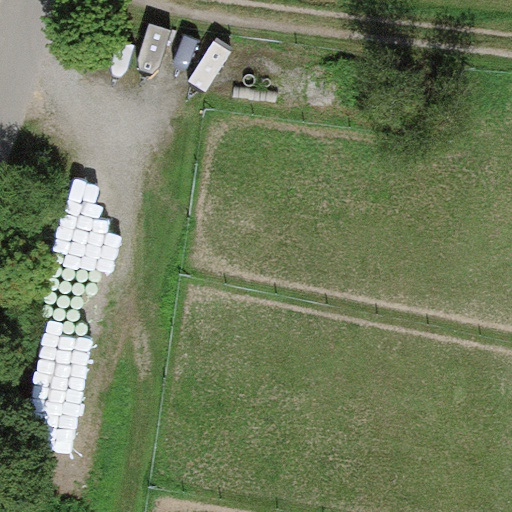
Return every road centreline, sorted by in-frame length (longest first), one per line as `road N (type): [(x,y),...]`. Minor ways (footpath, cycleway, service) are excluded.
road 1 (track): [(201,0),(511,40)]
road 2 (unclassified): [(0,123),(42,0)]
